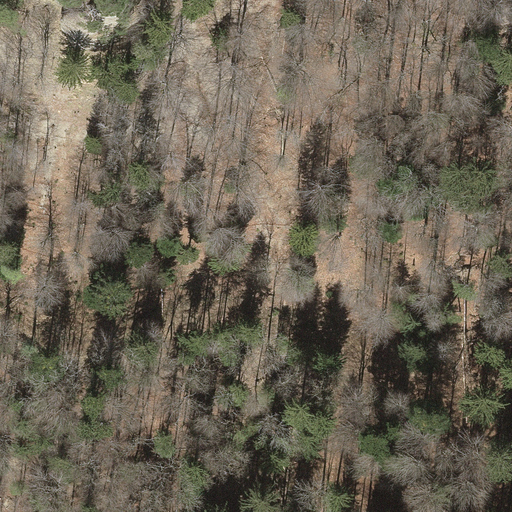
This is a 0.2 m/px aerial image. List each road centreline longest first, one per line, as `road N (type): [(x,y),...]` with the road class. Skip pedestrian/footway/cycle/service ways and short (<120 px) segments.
road 1 (track): [(0,303),(62,345),(83,345),(193,291),(292,307),(368,337),(413,402),(483,428),(511,428)]
road 2 (track): [(413,511),(339,482),(215,492),(174,511)]
